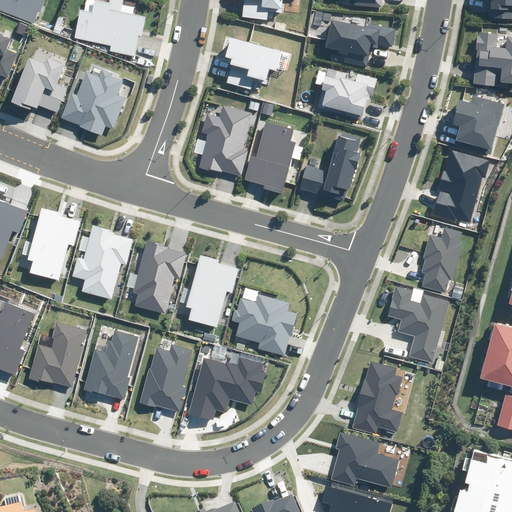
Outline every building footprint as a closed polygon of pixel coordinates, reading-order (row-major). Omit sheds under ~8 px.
[(0,0),(0,10),(33,23),(38,11),(41,13),(46,0),(0,0)] [(110,51),(134,56),(138,36),(142,37),(145,17),(133,15),(134,8),(123,5),(124,0),(110,0),(110,3),(95,0),(86,0),(85,11),(80,10),(74,39),(111,46),(110,51)] [(268,11),(282,13),(282,0),(243,0),(241,17),(267,20),(268,11)] [(511,0),(487,0),(487,10),(511,10),(511,0)] [(344,62),(367,67),(371,47),(378,48),(379,43),(393,46),(396,29),(369,23),(368,27),(331,20),(326,47),(340,50),(339,53),(345,54),(344,62)] [(511,28),(469,28),(469,66),(500,67),(500,82),(511,82),(511,28)] [(0,74),(8,78),(18,53),(6,49),(10,38),(0,33),(0,74)] [(251,89),(253,81),(265,85),(269,69),(276,71),(281,51),(231,38),(226,57),(232,58),(226,82),(251,89)] [(11,102),(31,110),(32,107),(38,109),(39,106),(57,113),(67,88),(56,84),(64,64),(48,58),(45,64),(28,57),(11,102)] [(328,68),(317,108),(361,120),(367,96),(372,97),(377,79),(357,73),(355,81),(345,78),(346,73),(328,68)] [(61,118),(101,135),(105,126),(113,129),(125,99),(117,96),(123,81),(112,76),(113,74),(103,70),(100,76),(87,71),(77,96),(71,94),(61,118)] [(455,144),(490,154),(504,104),(473,96),(471,102),(459,99),(452,124),(460,126),(455,144)] [(222,171),(241,176),(248,150),(243,149),(252,113),(222,105),(219,117),(207,114),(202,132),(208,134),(199,168),(221,174),(222,171)] [(264,188),(283,194),(298,143),(291,140),(294,129),(266,121),(256,157),(251,156),(244,179),(265,185),(264,188)] [(307,164),(301,189),(345,201),(354,169),(356,169),(360,153),(357,152),(361,138),(339,132),(328,170),(307,164)] [(432,213),(469,223),(482,177),(486,179),(491,161),(451,150),(446,169),(444,169),(432,213)] [(0,258),(1,259),(12,231),(19,233),(28,211),(0,199),(0,258)] [(30,262),(27,274),(58,282),(67,247),(73,249),(81,218),(41,208),(27,261),(30,262)] [(134,241),(93,228),(82,262),(73,259),(67,278),(81,282),(77,294),(109,304),(121,265),(126,266),(134,241)] [(422,286),(445,292),(449,279),(452,280),(461,244),(459,244),(462,232),(444,228),(442,238),(429,235),(423,258),(425,259),(422,272),(426,273),(422,286)] [(184,256),(142,244),(132,277),(138,279),(130,305),(161,314),(171,278),(176,280),(184,256)] [(229,297),(237,266),(199,256),(186,305),(191,306),(188,320),(220,328),(224,313),(219,312),(223,295),(229,297)] [(414,336),(409,357),(432,363),(448,301),(423,294),(421,303),(411,300),(414,291),(396,286),(388,316),(401,320),(398,332),(414,336)] [(250,299),(237,296),(231,318),(236,320),(233,333),(258,340),(256,347),(276,352),(283,326),(289,328),(293,310),(286,308),(287,302),(252,293),(250,299)] [(0,367),(16,374),(25,351),(19,349),(33,313),(6,303),(1,314),(0,313),(0,367)] [(478,374),(489,377),(487,384),(501,388),(503,381),(511,383),(511,324),(493,320),(478,374)] [(54,382),(70,386),(87,330),(56,322),(52,337),(55,338),(52,349),(38,345),(28,379),(52,386),(54,382)] [(84,388),(125,399),(131,377),(128,376),(139,338),(115,331),(112,341),(109,340),(106,353),(94,350),(84,388)] [(156,405),(180,411),(187,387),(183,386),(192,350),(172,344),(170,351),(156,347),(151,368),(148,368),(139,402),(155,407),(156,405)] [(189,414),(212,420),(215,409),(226,412),(229,398),(252,404),(255,392),(260,393),(266,372),(260,371),(262,363),(240,357),(238,364),(226,361),(226,363),(204,358),(189,414)] [(352,427),(377,434),(379,426),(397,431),(403,413),(391,410),(395,395),(399,396),(404,378),(395,375),(397,368),(371,360),(352,427)] [(511,396),(504,394),(496,423),(511,427),(511,396)] [(357,479),(392,488),(400,459),(378,454),(381,442),(340,432),(336,449),(339,449),(331,479),(356,485),(357,479)] [(511,511),(511,467),(475,457),(457,511),(511,511)] [(389,511),(392,503),(326,485),(321,501),(332,504),(330,511),(389,511)] [(299,511),(290,492),(251,509),(252,511),(299,511)] [(238,511),(234,502),(216,510),(215,508),(206,511),(205,508),(196,511),(238,511)]
